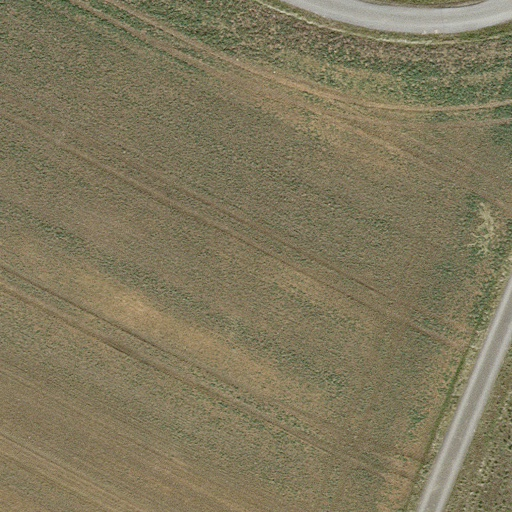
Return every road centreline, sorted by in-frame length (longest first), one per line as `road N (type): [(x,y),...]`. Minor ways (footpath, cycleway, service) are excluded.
road 1 (track): [(511,320),(436,511)]
road 2 (track): [(326,0),(378,16),(486,14),(511,3)]
